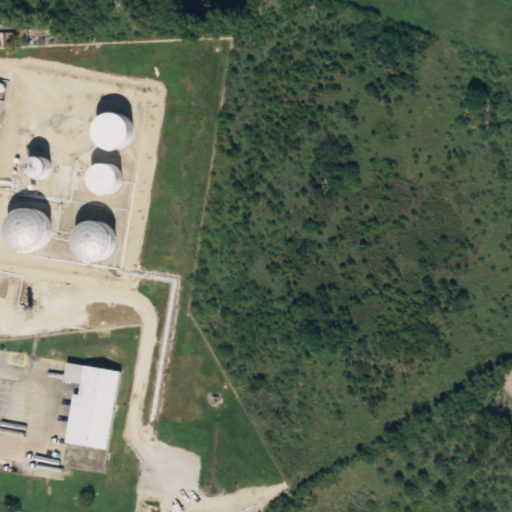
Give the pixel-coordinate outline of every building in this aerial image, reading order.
[(49,46),(53,30),(29,25),(25,41),(49,46)] [(123,116),(99,116),(99,151),(123,151),(123,116)] [(26,173),(41,181),(50,164),(35,156),(26,173)] [(97,192),(115,190),(112,164),(94,166),(97,192)] [(36,251),(46,216),(18,208),(9,244),(36,251)] [(114,248),(98,224),(75,240),(91,264),(114,248)] [(109,450),(120,371),(67,363),(64,382),(80,385),(79,395),(73,394),(66,444),(109,450)]
